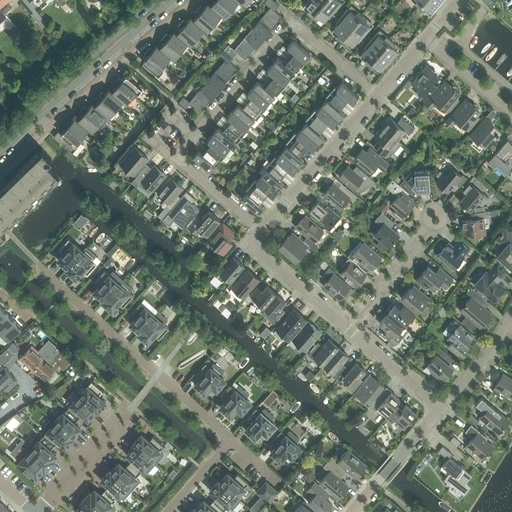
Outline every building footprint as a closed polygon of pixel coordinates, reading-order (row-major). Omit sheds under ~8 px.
[(0,0),(0,6),(3,9),(5,13),(12,7),(6,1),(7,0),(0,0)] [(47,23),(41,16),(27,0),(19,0),(42,27),(47,23)] [(224,17),(232,9),(221,0),(214,0),(215,0),(211,5),(222,15),(221,15),(224,17)] [(237,0),(221,0),(232,9),(238,1),(239,1),(237,0)] [(252,28),(264,38),(282,16),(274,10),(279,5),(273,0),(265,0),(264,2),(270,7),(252,28)] [(312,15),(324,0),(308,0),(303,7),(312,15)] [(341,1),(341,0),(324,0),(312,15),(321,23),(330,13),(332,15),(342,2),(341,1)] [(424,0),(419,6),(428,14),(431,11),(433,13),(443,0),(424,0)] [(211,5),(208,2),(203,8),(201,5),(198,8),(215,23),(221,15),(222,15),(211,5)] [(340,40),(362,14),(353,6),(350,9),(348,7),(338,20),(340,22),(331,31),(340,40)] [(207,31),(215,23),(198,8),(195,12),(198,14),(194,19),(205,29),(204,29),(207,31)] [(362,14),(340,40),(350,48),(358,38),(360,39),(371,27),(369,25),(372,22),(362,14)] [(194,19),(191,16),(187,22),(184,19),(181,22),(198,37),(204,29),(205,29),(194,19)] [(190,45),(198,37),(181,22),(178,26),(181,28),(177,33),(188,43),(190,45)] [(264,38),(252,28),(234,49),(228,44),(224,49),(233,57),(238,53),(245,59),(263,38),(264,38)] [(177,33),(174,30),(170,35),(167,33),(164,36),(181,51),(188,43),(177,33)] [(369,64),(391,39),(381,31),(379,33),(377,32),(366,44),(368,46),(360,56),(369,64)] [(173,59),(181,51),(164,36),(161,40),(164,42),(160,47),(171,57),(173,59)] [(287,55),(301,67),(306,61),(305,60),(310,54),(293,39),(288,46),(292,49),(287,55)] [(398,50),(400,47),(391,39),(369,64),(378,72),(387,62),(389,64),(399,51),(398,50)] [(160,47),(157,44),(153,49),(150,47),(147,50),(164,65),(171,57),(160,47)] [(229,62),(233,57),(224,49),(219,54),(225,59),(207,80),(219,90),(237,69),(229,62)] [(161,68),(164,65),(147,50),(144,54),(147,56),(142,61),(159,75),(163,70),(161,68)] [(296,73),(301,67),(287,55),(283,60),(279,56),(273,63),(290,77),(295,71),(296,73)] [(285,83),(290,77),(273,63),(268,69),(272,73),(267,78),(281,90),(286,84),(285,83)] [(430,85),(438,75),(427,65),(412,83),(423,92),(419,96),(424,101),(435,89),(430,85)] [(179,75),(185,81),(190,74),(184,69),(179,75)] [(322,74),(317,80),(322,85),(327,79),(322,74)] [(116,81),(133,95),(136,92),(138,94),(142,89),(126,75),(122,80),(119,77),(116,81)] [(178,89),(183,82),(179,78),(173,85),(178,89)] [(276,96),(281,90),(267,78),(263,83),(258,80),(253,86),(270,100),(275,95),(276,96)] [(183,96),(179,102),(188,110),(193,105),(200,111),(219,90),(207,80),(189,101),(183,96)] [(459,92),(445,80),(425,103),(431,108),(436,102),(447,112),(458,100),(455,97),(459,92)] [(126,104),(133,95),(116,81),(113,84),(116,87),(112,91),(123,101),(126,104)] [(330,91),(344,104),(349,98),(353,102),(359,95),(342,81),(337,87),(335,86),(330,91)] [(26,93),(30,90),(26,85),(22,88),(26,93)] [(265,106),(270,100),(253,86),(248,92),(252,96),(247,101),(261,114),(266,108),(265,106)] [(112,91),(109,89),(105,94),(102,91),(99,95),(116,109),(123,101),(112,91)] [(340,109),(344,104),(330,91),(325,97),(327,99),(322,104),(338,119),(344,112),(340,109)] [(22,94),(7,107),(12,113),(27,99),(22,94)] [(109,117),(116,109),(99,95),(96,98),(99,101),(95,105),(109,117)] [(480,110),(465,98),(446,121),(451,125),(456,120),(468,130),(479,117),(476,115),(480,110)] [(256,119),(261,114),(247,101),(243,107),(238,103),(233,109),(250,124),(255,118),(256,119)] [(95,105),(92,103),(88,108),(85,105),(82,109),(99,123),(103,127),(110,119),(109,118),(109,117),(95,105)] [(333,125),(338,119),(322,104),(317,110),(315,109),(310,115),(324,127),(329,122),(333,125)] [(421,108),(426,112),(430,108),(425,104),(421,108)] [(279,108),(284,113),(287,110),(282,105),(279,108)] [(406,113),(410,116),(416,110),(412,107),(406,113)] [(103,127),(99,123),(82,109),(79,112),(82,114),(78,119),(89,129),(96,135),(103,127)] [(245,130),(250,124),(233,109),(228,116),(232,119),(227,125),(241,137),(246,131),(245,130)] [(320,132),(324,127),(310,115),(305,121),(307,122),(302,128),(318,142),(324,136),(320,132)] [(490,121),(485,116),(469,135),(475,140),(477,137),(485,144),(483,146),(486,149),(489,145),(491,143),(493,142),(494,141),(495,139),(496,137),(497,135),(498,136),(500,134),(499,133),(501,130),(490,121)] [(78,119),(75,117),(71,122),(68,119),(65,123),(82,137),(89,129),(78,119)] [(382,126),(398,140),(405,131),(409,134),(414,128),(402,117),(396,123),(389,117),(382,126)] [(79,140),(82,137),(65,123),(62,126),(65,128),(61,133),(58,130),(53,136),(72,152),(81,142),(79,140)] [(236,143),(241,137),(227,125),(223,130),(218,127),(213,133),(230,147),(235,141),(236,143)] [(398,140),(382,126),(374,135),(379,140),(373,146),(386,157),(392,150),(394,152),(402,144),(398,140)] [(313,148),(318,142),(302,128),(297,134),(295,132),(290,138),(304,150),(309,145),(313,148)] [(225,153),(230,147),(213,133),(207,139),(212,143),(207,148),(221,160),(226,154),(225,153)] [(300,156),(304,150),(290,138),(285,144),(287,145),(282,151),(298,166),(304,159),(300,156)] [(511,142),(510,141),(508,139),(502,146),(488,162),(494,168),(497,165),(508,174),(511,168),(511,142)] [(136,177),(142,169),(139,167),(148,158),(135,147),(121,164),(134,175),(134,174),(136,177)] [(216,166),(221,160),(207,148),(202,154),(198,150),(193,157),(209,171),(215,165),(216,166)] [(389,163),(383,157),(372,149),(368,153),(362,148),(354,158),(370,172),(376,165),(383,171),(389,163)] [(293,172),(298,166),(282,151),(277,157),(275,156),(270,161),(284,174),(289,168),(293,172)] [(0,237),(5,233),(2,229),(10,221),(13,224),(14,225),(63,178),(48,162),(47,162),(39,153),(38,152),(13,177),(0,189),(0,237)] [(245,160),(249,155),(245,152),(241,157),(245,160)] [(280,179),(284,174),(270,161),(265,167),(267,169),(261,175),(278,189),(284,183),(280,179)] [(143,169),(142,169),(136,177),(132,182),(137,186),(136,187),(147,196),(166,175),(154,165),(148,172),(143,169)] [(375,182),(369,176),(360,168),(356,173),(348,165),(339,176),(354,189),(355,190),(356,190),(357,191),(358,191),(359,191),(360,191),(361,191),(362,191),(363,191),(363,190),(364,190),(365,189),(366,189),(368,186),(370,188),(375,182)] [(460,187),(467,178),(463,174),(461,176),(449,165),(443,173),(444,174),(437,182),(448,192),(455,183),(460,187)] [(400,184),(409,192),(416,198),(422,191),(430,190),(429,169),(414,170),(414,172),(410,172),(400,184)] [(273,195),(278,189),(261,175),(256,180),(255,179),(250,185),(264,197),(269,192),(273,195)] [(219,181),(224,185),(228,180),(223,176),(219,181)] [(488,197),(482,191),(486,186),(474,176),(463,189),(467,193),(460,201),(470,210),(478,201),(481,204),(488,197)] [(162,219),(181,198),(177,194),(182,188),(170,177),(157,193),(169,202),(158,215),(162,219)] [(408,194),(409,192),(400,184),(398,183),(393,178),(386,187),(397,196),(391,203),(397,207),(393,212),(402,220),(409,211),(408,210),(416,201),(408,194)] [(357,196),(345,185),(341,190),(333,183),(324,194),(340,208),(349,197),(353,201),(357,196)] [(259,202),(264,197),(250,185),(245,191),(246,192),(241,198),(258,213),(264,206),(259,202)] [(162,219),(170,225),(175,219),(183,227),(199,208),(192,202),(195,198),(186,191),(181,198),(162,219)] [(330,230),(342,216),(327,203),(325,206),(318,200),(309,210),(319,218),(317,220),(330,230)] [(379,208),(384,212),(389,207),(384,202),(379,208)] [(207,234),(220,219),(209,210),(200,221),(196,217),(188,226),(197,234),(201,229),(207,234)] [(383,252),(388,246),(393,240),(394,241),(399,235),(388,225),(392,220),(382,211),(375,220),(378,229),(374,234),(380,239),(375,244),(383,252)] [(488,211),(474,212),(475,219),(462,220),(463,234),(474,233),(475,235),(486,234),(484,218),(489,217),(489,216),(489,215),(488,211)] [(303,241),(308,245),(315,250),(319,245),(314,241),(323,230),(305,215),(296,226),(307,236),(303,241)] [(223,254),(233,243),(228,239),(234,232),(223,222),(207,240),(223,254)] [(340,228),(333,236),(339,241),(348,230),(345,228),(343,230),(340,228)] [(511,235),(506,230),(502,233),(500,235),(500,236),(497,240),(505,246),(497,255),(507,263),(506,265),(511,269),(511,268),(511,235)] [(308,245),(303,241),(299,237),(295,241),(288,235),(279,246),(296,260),(305,250),(304,249),(308,245)] [(66,270),(83,251),(73,242),(73,243),(68,239),(59,250),(63,254),(58,260),(67,268),(66,269),(66,270)] [(463,255),(469,248),(460,240),(454,248),(448,243),(438,255),(453,269),(464,256),(463,255)] [(348,257),(367,273),(381,256),(365,242),(354,254),(351,251),(347,256),(348,257)] [(110,257),(119,247),(115,244),(106,254),(110,257)] [(83,251),(66,270),(76,278),(83,271),(87,275),(97,264),(92,260),(96,256),(86,247),(83,251)] [(106,267),(113,259),(110,257),(104,264),(106,267)] [(230,282),(244,266),(233,257),(228,263),(223,260),(212,273),(222,282),(226,278),(230,282)] [(355,286),(367,273),(348,257),(348,258),(343,264),(346,267),(340,273),(355,286)] [(486,271),(474,284),(479,288),(476,291),(486,300),(489,297),(494,301),(505,288),(498,281),(505,273),(495,265),(488,273),(486,271)] [(439,267),(435,271),(428,266),(416,280),(424,287),(427,284),(428,285),(428,284),(434,288),(439,282),(445,288),(453,279),(439,267)] [(354,290),(350,287),(334,273),(335,271),(329,267),(322,276),(327,280),(323,285),(339,299),(342,296),(346,299),(354,290)] [(243,297),(259,278),(248,269),(232,287),(243,297)] [(104,271),(95,282),(99,286),(94,292),(103,300),(102,301),(102,302),(122,279),(113,271),(109,275),(104,271)] [(122,279),(102,302),(112,310),(119,303),(123,307),(133,296),(128,292),(132,288),(122,279)] [(428,296),(414,284),(410,289),(409,288),(401,297),(417,311),(425,302),(424,301),(428,296)] [(264,307),(276,293),(267,285),(262,291),(257,287),(250,295),(264,307)] [(466,315),(461,322),(470,330),(476,323),(480,327),(486,320),(485,320),(491,313),(485,307),(482,305),(486,300),(476,291),(471,287),(466,292),(471,296),(465,303),(467,304),(461,311),(466,315)] [(208,299),(213,303),(218,297),(213,293),(208,299)] [(272,326),(285,311),(280,307),(285,301),(276,293),(264,307),(272,314),(267,321),(272,326)] [(138,334),(155,315),(145,306),(145,307),(140,303),(131,314),(135,318),(130,324),(139,332),(138,333),(138,334)] [(231,303),(227,308),(232,313),(236,308),(231,303)] [(415,315),(406,306),(403,304),(399,309),(395,305),(387,313),(402,326),(410,318),(411,320),(415,315)] [(448,310),(442,306),(438,311),(443,315),(448,310)] [(283,338),(288,342),(303,325),(299,321),(303,316),(294,308),(276,328),(285,336),(283,338)] [(0,332),(13,319),(6,311),(0,316),(0,332)] [(155,315),(138,334),(148,342),(154,335),(159,339),(169,328),(164,324),(168,320),(158,311),(155,315)] [(402,327),(402,326),(387,313),(379,323),(389,331),(385,335),(390,339),(395,343),(395,344),(402,335),(402,336),(407,331),(402,327)] [(13,319),(0,332),(0,339),(4,344),(21,327),(21,328),(21,327),(13,319)] [(307,320),(288,343),(294,348),(298,344),(306,350),(321,332),(307,320)] [(450,321),(443,329),(450,335),(449,337),(453,341),(448,346),(462,357),(468,349),(465,346),(473,336),(459,324),(457,327),(450,321)] [(264,329),(260,334),(265,338),(269,333),(264,329)] [(323,365),(338,348),(332,343),(333,342),(329,338),(320,349),(316,345),(308,354),(312,358),(314,356),(323,365)] [(14,342),(8,347),(14,354),(20,348),(14,342)] [(32,345),(20,358),(32,369),(40,361),(42,363),(44,361),(47,365),(54,357),(55,357),(61,351),(54,345),(44,356),(32,345)] [(453,358),(451,356),(439,346),(435,350),(438,352),(427,364),(433,369),(431,371),(442,380),(452,367),(448,364),(453,358)] [(0,354),(0,363),(2,362),(4,364),(14,354),(8,347),(0,354)] [(346,367),(342,363),(348,355),(345,352),(344,353),(338,348),(323,365),(333,373),(331,375),(336,379),(346,367)] [(40,361),(32,369),(45,380),(58,367),(56,366),(58,364),(63,369),(71,361),(61,351),(55,357),(54,357),(47,365),(44,361),(42,363),(40,361)] [(206,362),(196,373),(201,378),(195,384),(205,393),(212,385),(217,390),(226,380),(221,375),(224,372),(214,363),(211,367),(206,362)] [(363,382),(359,378),(365,370),(356,362),(343,377),(349,382),(345,386),(353,393),(363,382)] [(0,391),(4,388),(7,385),(9,388),(16,382),(0,364),(0,391)] [(511,397),(511,378),(503,373),(492,391),(498,394),(500,391),(511,397)] [(363,382),(353,393),(352,395),(357,399),(360,396),(368,404),(384,386),(370,374),(363,382)] [(75,392),(79,395),(98,411),(106,402),(99,396),(103,391),(92,381),(88,386),(84,382),(75,392)] [(226,400),(220,406),(230,415),(237,408),(242,412),(251,402),(246,398),(250,394),(239,385),(236,389),(231,385),(221,396),(226,400)] [(273,390),(268,395),(274,400),(279,395),(273,390)] [(380,394),(370,406),(375,410),(377,408),(385,416),(400,399),(391,391),(385,398),(380,394)] [(488,396),(494,401),(497,398),(491,393),(488,396)] [(98,411),(79,395),(71,404),(67,409),(78,418),(82,414),(88,419),(96,411),(97,412),(98,411)] [(498,433),(509,420),(481,397),(476,403),(485,411),(480,417),(498,433)] [(406,404),(404,406),(399,403),(387,417),(392,421),(394,419),(404,427),(416,413),(406,404)] [(256,408),(246,418),(251,423),(247,427),(250,430),(249,432),(255,438),(262,431),(267,435),(276,425),(271,420),(274,417),(264,408),(261,412),(256,408)] [(60,409),(51,419),(74,438),(73,436),(80,428),(75,423),(78,418),(67,409),(64,413),(60,409)] [(12,431),(23,418),(16,412),(3,423),(12,431)] [(479,421),(471,414),(468,418),(476,425),(479,421)] [(58,441),(65,448),(74,438),(51,419),(43,428),(47,431),(43,435),(54,445),(58,441)] [(493,446),(486,440),(487,438),(471,424),(465,431),(473,438),(467,445),(483,458),(493,446)] [(292,456),(301,446),(296,441),(299,438),(289,429),(286,433),(281,428),(271,439),(276,444),(271,450),(281,459),(287,451),(292,456)] [(142,434),(133,443),(135,444),(152,460),(156,463),(164,454),(160,450),(164,446),(153,436),(149,441),(142,434)] [(36,436),(27,445),(50,465),(54,460),(53,459),(56,455),(51,449),(54,445),(43,435),(40,440),(36,436)] [(450,441),(456,447),(460,442),(454,436),(450,441)] [(21,440),(10,453),(17,458),(20,455),(23,458),(20,462),(25,466),(24,468),(30,473),(31,472),(37,477),(43,469),(45,470),(50,465),(27,445),(21,440)] [(156,463),(152,460),(135,444),(126,454),(132,459),(129,463),(140,473),(144,469),(147,472),(156,463)] [(462,464),(461,466),(449,457),(452,453),(442,446),(438,451),(448,458),(440,469),(447,475),(444,479),(448,482),(450,482),(451,482),(460,489),(459,490),(464,494),(469,487),(469,485),(466,482),(472,474),(464,469),(466,467),(462,464)] [(328,461),(341,472),(345,467),(356,477),(366,465),(348,450),(338,461),(332,456),(328,461)] [(428,451),(416,466),(421,470),(434,455),(428,451)] [(337,476),(341,472),(328,461),(324,466),(329,471),(320,482),(338,498),(348,486),(337,476)] [(110,470),(109,470),(132,490),(140,481),(136,477),(140,473),(129,463),(125,467),(119,462),(111,471),(110,470)] [(173,469),(169,474),(172,477),(177,472),(173,469)] [(299,469),(294,474),(300,479),(304,474),(299,469)] [(132,490),(109,470),(101,479),(108,486),(105,490),(116,500),(119,496),(123,499),(132,490)] [(218,480),(237,497),(245,488),(245,487),(249,483),(238,473),(234,478),(228,472),(220,481),(218,480)] [(237,497),(218,480),(210,490),(217,496),(213,500),(224,510),(228,506),(232,509),(240,500),(237,497)] [(260,489),(258,492),(263,497),(271,487),(266,482),(260,489)] [(321,495),(325,490),(315,482),(307,491),(313,496),(308,502),(319,511),(325,511),(332,505),(321,495)] [(271,487),(263,497),(269,502),(277,492),(271,487)] [(90,492),(85,497),(102,511),(111,511),(116,507),(112,504),(116,500),(105,490),(101,494),(95,489),(92,493),(90,492)] [(102,511),(85,497),(81,502),(82,504),(76,511),(102,511)] [(251,510),(253,511),(257,511),(267,502),(260,497),(250,509),(251,510)] [(195,507),(194,507),(199,511),(222,511),(224,510),(213,500),(210,504),(204,499),(196,508),(195,507)] [(312,511),(301,503),(293,511),(312,511)]
